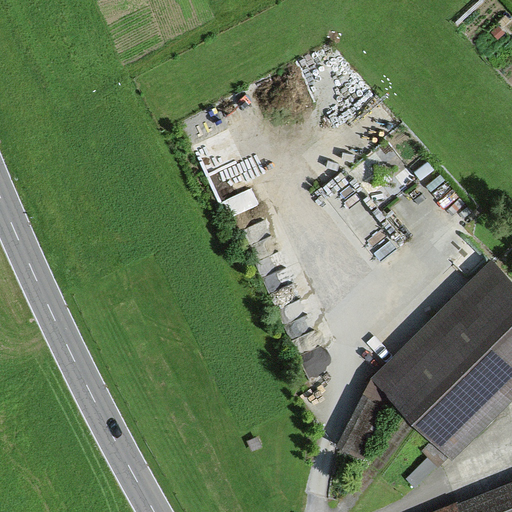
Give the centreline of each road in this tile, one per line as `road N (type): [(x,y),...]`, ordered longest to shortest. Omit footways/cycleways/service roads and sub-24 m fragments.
road 1 (primary): [(155,511),(0,198)]
road 2 (unclassified): [(511,443),(389,511)]
